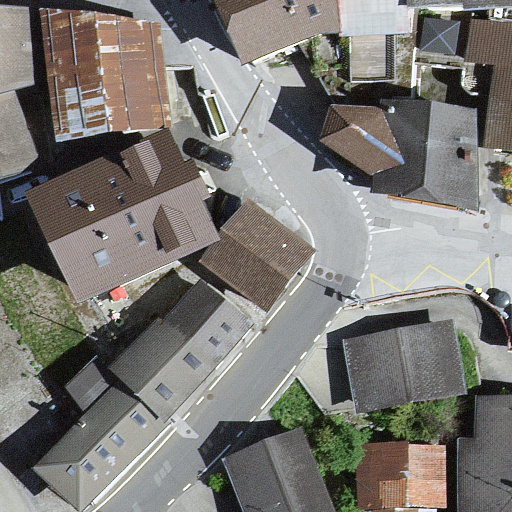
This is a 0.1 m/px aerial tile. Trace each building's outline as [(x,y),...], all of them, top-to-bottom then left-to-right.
[(225,0),(253,66),(315,38),(343,36),(339,0),(225,0)] [(339,0),(343,36),(412,34),(412,15),(411,0),(339,0)] [(511,0),(411,0),(412,15),(511,11),(511,0)] [(88,7),(40,7),(49,127),(159,119),(152,23),(88,7)] [(0,9),(0,86),(1,86),(39,79),(33,9),(0,9)] [(511,26),(472,22),(467,61),(498,66),(487,143),(511,146),(511,26)] [(0,176),(30,167),(1,86),(0,86),(0,176)] [(464,203),(462,100),(324,93),(313,129),(384,175),(382,192),(464,203)] [(41,185),(90,295),(205,245),(157,135),(41,185)] [(205,256),(267,306),(308,254),(245,205),(205,256)] [(89,417),(38,467),(87,511),(173,427),(165,418),(252,329),(198,282),(109,366),(100,358),(66,386),(89,417)] [(447,318),(348,336),(361,408),(460,390),(447,318)] [(511,511),(511,400),(477,401),(477,442),(467,442),(467,511),(511,511)] [(328,511),(298,435),(237,458),(257,511),(328,511)] [(440,505),(441,448),(355,446),(354,504),(440,505)]
